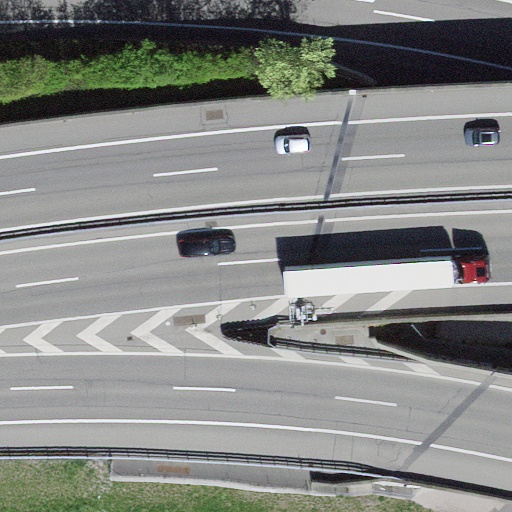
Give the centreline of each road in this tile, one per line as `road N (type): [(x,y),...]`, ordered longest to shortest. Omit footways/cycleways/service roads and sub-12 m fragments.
road 1 (motorway): [(0,389),(188,387),(332,397),(511,426)]
road 2 (motorway): [(511,150),(335,158),(0,194)]
road 3 (motorway): [(0,289),(197,266),(511,247)]
road 4 (motorway): [(511,36),(270,0)]
